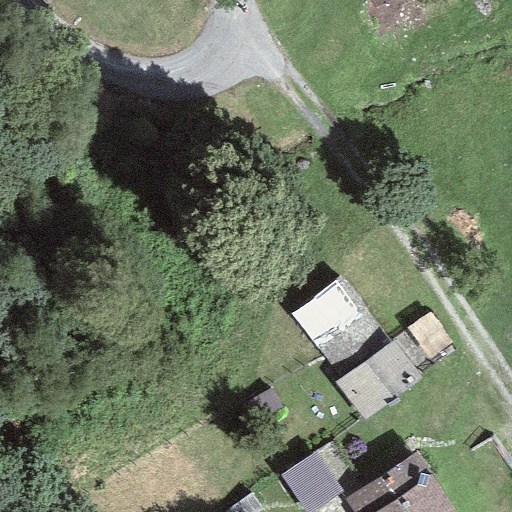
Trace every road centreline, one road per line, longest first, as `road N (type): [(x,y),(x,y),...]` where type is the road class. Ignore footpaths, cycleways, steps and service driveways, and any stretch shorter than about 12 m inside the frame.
road 1 (track): [(511,394),(295,87),(225,15)]
road 2 (track): [(222,0),(220,50),(196,72),(171,80),(131,78),(84,57),(16,0)]
